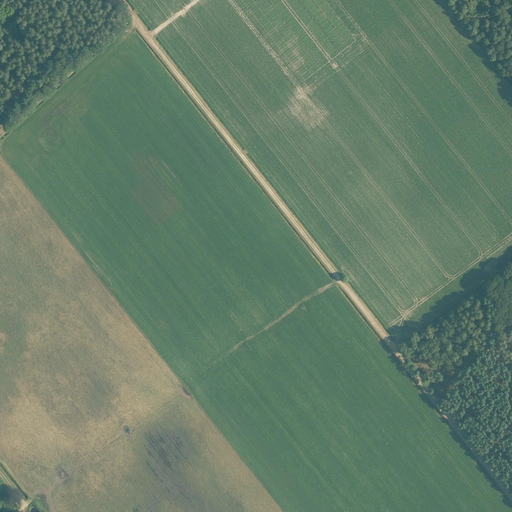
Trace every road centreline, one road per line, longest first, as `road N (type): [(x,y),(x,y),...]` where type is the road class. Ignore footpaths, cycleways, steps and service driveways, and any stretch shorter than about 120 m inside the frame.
road 1 (track): [(446,414),(118,0)]
road 2 (track): [(129,13),(0,131)]
